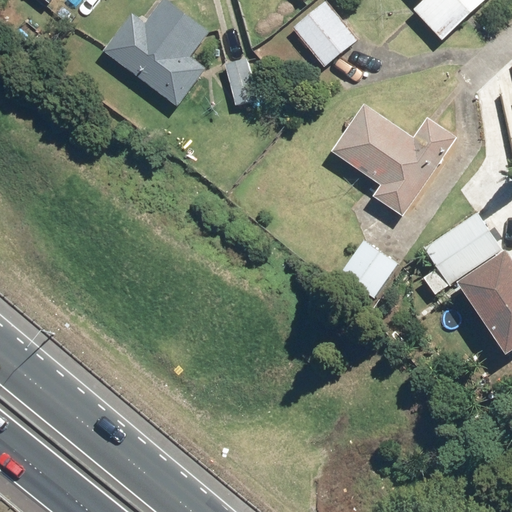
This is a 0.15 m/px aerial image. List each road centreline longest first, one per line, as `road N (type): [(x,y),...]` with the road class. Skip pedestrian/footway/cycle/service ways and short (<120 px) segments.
road 1 (motorway): [(0,344),(202,511)]
road 2 (motorway): [(94,511),(0,435)]
